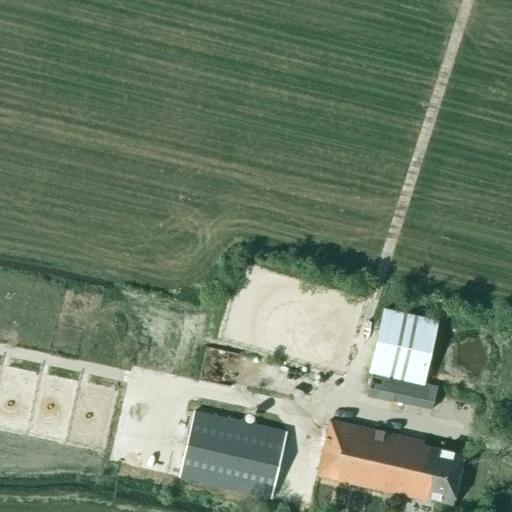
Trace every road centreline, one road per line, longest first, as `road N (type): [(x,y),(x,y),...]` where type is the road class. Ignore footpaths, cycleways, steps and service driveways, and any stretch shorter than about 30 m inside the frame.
road 1 (track): [(343,409),(468,0)]
road 2 (track): [(343,409),(310,414),(0,349)]
